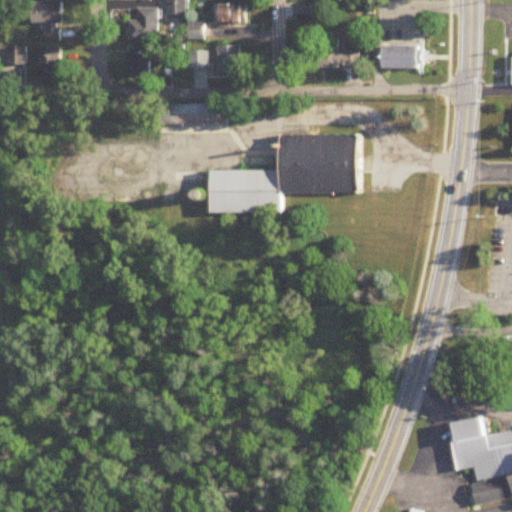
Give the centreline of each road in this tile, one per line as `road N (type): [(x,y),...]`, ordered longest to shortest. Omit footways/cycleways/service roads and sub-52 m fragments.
road 1 (tertiary): [(364,511),(414,383),(451,230),(469,0)]
road 2 (residential): [(0,95),(466,90)]
